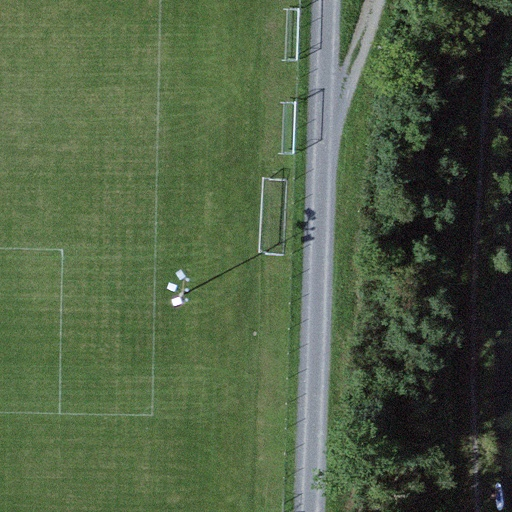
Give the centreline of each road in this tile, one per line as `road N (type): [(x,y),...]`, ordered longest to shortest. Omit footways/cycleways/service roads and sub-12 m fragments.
road 1 (track): [(307,511),(325,0)]
road 2 (track): [(319,138),(376,0)]
